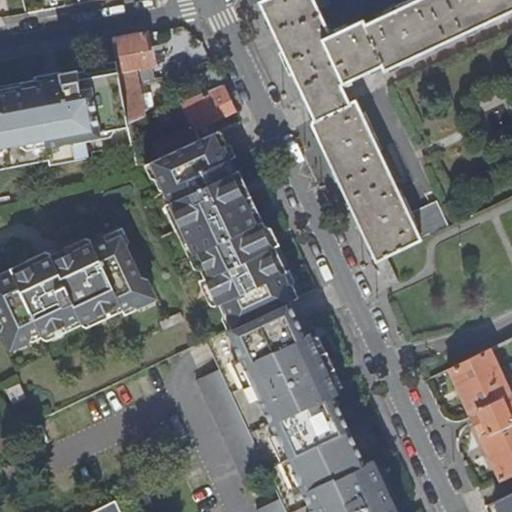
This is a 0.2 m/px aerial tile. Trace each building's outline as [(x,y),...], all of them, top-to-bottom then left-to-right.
[(511,0),(259,0),(258,1),(309,110),(313,120),(311,124),(313,128),(376,261),(387,256),(421,240),(409,214),(413,212),(412,211),(407,199),(403,200),(374,139),(377,137),(371,123),(368,125),(356,100),(350,103),(346,94),(341,84),(382,64),(384,69),(511,8),(511,0)] [(145,33),(113,39),(117,60),(129,123),(144,116),(144,110),(152,108),(150,93),(140,94),(138,83),(136,68),(151,65),(145,33)] [(86,66),(85,68),(101,150),(133,144),(129,123),(117,60),(86,66)] [(153,80),(151,65),(136,68),(138,83),(153,80)] [(84,70),(44,77),(60,163),(95,157),(94,151),(101,150),(85,68),(84,70)] [(217,75),(214,69),(187,79),(194,96),(221,85),(217,75)] [(44,77),(5,85),(20,165),(50,160),(51,165),(60,163),(44,77)] [(5,85),(0,85),(0,168),(20,165),(5,85)] [(221,85),(194,96),(181,101),(193,125),(153,142),(160,159),(214,133),(209,123),(234,111),(233,108),(221,85)] [(219,131),(214,133),(223,153),(226,146),(219,131)] [(214,133),(160,159),(152,162),(169,201),(178,218),(182,228),(187,225),(191,234),(205,266),(209,274),(205,276),(217,303),(222,301),(234,327),(288,302),(297,298),(291,284),(284,282),(279,274),(285,271),(273,246),(272,244),(264,248),(260,240),(265,229),(260,219),(249,224),(243,210),(249,207),(242,193),(232,172),(223,153),(214,133)] [(238,170),(232,172),(242,193),(245,186),(238,170)] [(425,238),(450,226),(438,200),(412,211),(413,212),(425,238)] [(178,218),(169,201),(165,203),(171,215),(178,218)] [(249,224),(260,219),(256,209),(249,207),(243,210),(249,224)] [(187,225),(182,228),(186,237),(191,234),(187,225)] [(272,244),(273,246),(278,243),(271,229),(266,226),(265,229),(260,240),(264,248),(272,244)] [(146,296),(136,276),(119,237),(106,243),(104,237),(69,253),(64,255),(65,258),(59,262),(56,255),(53,256),(49,262),(40,267),(38,262),(28,266),(23,263),(0,274),(0,314),(6,327),(12,342),(30,334),(39,330),(41,334),(59,326),(63,328),(102,311),(109,313),(129,304),(146,296)] [(64,255),(69,253),(65,250),(56,255),(59,262),(65,258),(64,255)] [(376,261),(375,262),(386,286),(398,281),(387,256),(376,261)] [(201,268),(205,276),(209,274),(205,266),(201,268)] [(144,277),(136,276),(146,296),(129,304),(136,306),(153,298),(144,277)] [(305,336),(288,302),(234,327),(206,340),(220,370),(198,380),(245,478),(267,468),(280,497),(259,508),(260,511),(398,511),(373,459),(365,463),(333,396),(338,393),(328,372),(319,353),(310,334),(305,336)] [(29,339),(30,334),(12,342),(6,327),(3,334),(10,348),(29,339)] [(511,393),(491,348),(448,369),(500,480),(511,474),(511,393)] [(326,350),(319,353),(328,372),(335,370),(326,350)] [(511,511),(511,492),(496,501),(500,511),(511,511)] [(122,511),(116,500),(91,511),(122,511)]
